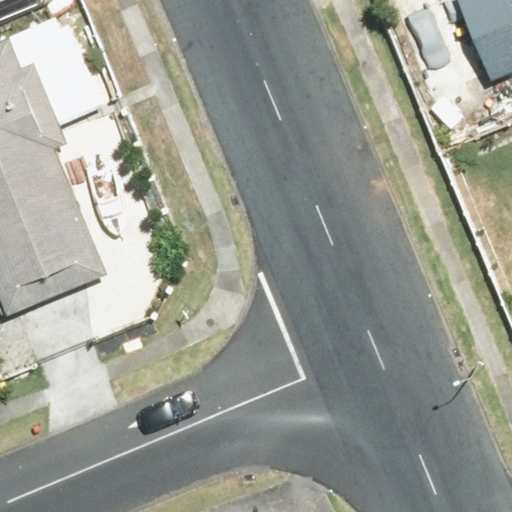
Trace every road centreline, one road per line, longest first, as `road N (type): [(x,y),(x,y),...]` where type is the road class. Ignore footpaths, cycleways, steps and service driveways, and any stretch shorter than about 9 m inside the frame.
road 1 (residential): [(5,511),(385,369)]
road 2 (tertiary): [(231,0),(385,369)]
road 3 (tertiary): [(385,369),(444,511)]
